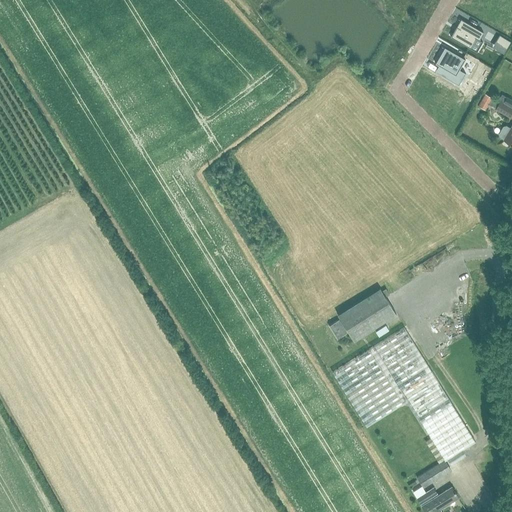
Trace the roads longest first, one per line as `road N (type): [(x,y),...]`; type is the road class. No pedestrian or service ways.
road 1 (residential): [(449,0),(397,89),(492,190)]
road 2 (tertiary): [(511,393),(496,306),(511,235)]
